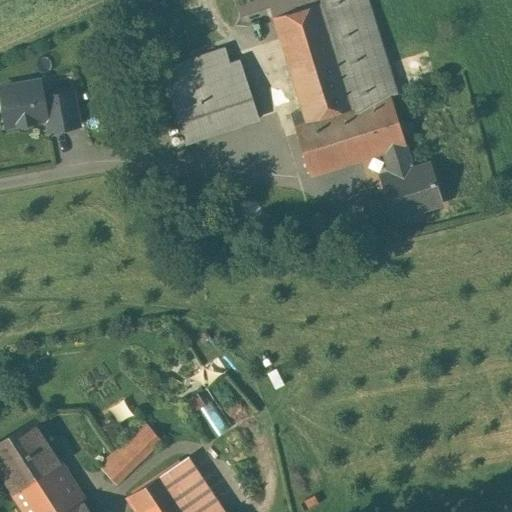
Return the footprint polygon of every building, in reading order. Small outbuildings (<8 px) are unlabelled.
[(392,150),(351,0),(305,0),(261,12),(292,129),(281,132),(308,231),(422,200),(407,146),(392,150)] [(245,130),(221,54),(143,78),(167,154),(245,130)] [(72,72),(0,85),(0,109),(2,130),(45,123),(47,133),(82,126),(72,72)] [(146,449),(126,428),(75,477),(94,497),(146,449)] [(70,511),(21,433),(0,445),(0,509),(1,511),(70,511)] [(205,511),(175,467),(109,511),(205,511)]
